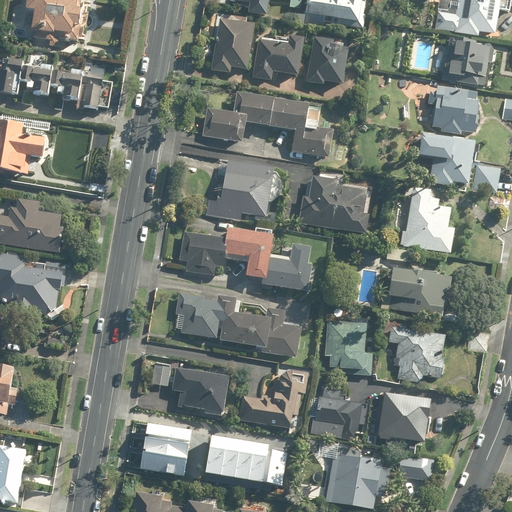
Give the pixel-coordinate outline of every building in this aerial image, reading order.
[(78,7),(78,0),(26,0),(22,40),(73,46),(74,38),(69,38),(70,31),(76,32),(78,14),(72,13),(73,6),(78,7)] [(236,0),(236,5),(248,6),(247,16),(265,18),(267,0),(236,0)] [(301,0),(281,0),(282,0),(289,1),(289,9),(300,10),(301,0)] [(322,28),(364,30),(365,0),(304,0),(304,18),(322,19),(322,28)] [(498,13),(509,14),(511,0),(438,0),(434,33),(477,38),(478,35),(495,37),(498,13)] [(246,73),(253,27),(217,22),(210,73),(229,75),(230,70),(246,73)] [(275,42),(257,40),(252,80),(270,82),(271,76),(299,79),(303,39),(289,38),(288,46),(275,45),(275,42)] [(342,87),(346,51),(329,49),(330,43),(311,40),(305,84),(324,87),(325,85),(342,87)] [(460,87),(488,89),(491,51),(472,50),(472,43),(447,41),(444,80),(461,82),(460,87)] [(5,75),(0,74),(0,98),(1,98),(2,92),(12,93),(12,97),(18,98),(18,92),(28,93),(27,101),(47,103),(47,97),(58,98),(57,106),(73,107),(73,106),(81,107),(81,111),(96,112),(96,110),(107,111),(109,84),(102,83),(103,75),(88,73),(87,77),(55,74),(55,69),(32,67),(31,71),(22,70),(23,64),(6,62),(5,75)] [(440,131),(440,135),(474,137),(476,97),(433,94),(431,130),(440,131)] [(321,107),(236,95),(233,116),(213,113),(209,141),(242,146),(244,127),(295,133),(292,155),(329,160),(333,134),(317,132),(321,107)] [(511,99),(505,99),(503,120),(511,121),(511,99)] [(19,130),(0,128),(0,174),(21,176),(22,162),(39,163),(41,143),(18,141),(19,130)] [(468,188),(472,145),(460,144),(460,139),(421,135),(419,159),(422,160),(421,166),(430,167),(429,184),(468,188)] [(500,170),(478,168),(476,192),(499,193),(500,170)] [(265,222),(272,174),(252,171),(251,177),(224,174),(219,216),(265,222)] [(361,216),(364,194),(334,190),(335,182),(311,179),(308,199),(301,198),(298,225),(364,234),(367,217),(361,216)] [(450,258),(451,232),(446,232),(447,210),(437,210),(437,202),(430,202),(431,194),(408,193),(406,235),(405,235),(405,236),(404,236),(404,237),(403,237),(403,238),(402,239),(402,240),(402,241),(402,242),(402,243),(402,244),(402,245),(402,246),(403,247),(403,248),(404,248),(405,249),(406,250),(407,250),(408,251),(425,251),(425,257),(450,258)] [(0,246),(56,255),(60,231),(58,231),(60,217),(37,214),(38,206),(16,203),(15,210),(9,209),(7,219),(0,217),(0,246)] [(225,232),(223,242),(184,235),(179,262),(185,263),(183,276),(213,281),(215,270),(222,271),(224,262),(246,266),(244,280),(262,283),(261,290),(305,298),(310,268),(306,267),(309,252),(289,248),(286,265),(267,262),(270,240),(225,232)] [(59,276),(23,271),(24,264),(17,260),(0,258),(0,305),(1,306),(2,306),(12,307),(12,313),(45,319),(54,312),(59,276)] [(389,314),(458,323),(460,307),(447,306),(450,281),(390,273),(387,296),(391,297),(389,314)] [(203,299),(178,294),(174,317),(180,318),(176,338),(264,353),(263,357),(294,362),(300,330),(280,327),(282,317),(265,314),(264,322),(232,317),(235,303),(215,299),(213,305),(202,303),(203,299)] [(0,341),(7,342),(8,316),(0,316),(0,341)] [(339,375),(372,377),(373,357),(363,357),(365,327),(326,325),(325,358),(329,358),(329,370),(339,371),(339,375)] [(488,333),(468,331),(466,353),(487,354),(488,333)] [(398,369),(397,384),(420,387),(421,380),(437,382),(442,338),(387,332),(386,344),(397,345),(396,359),(392,359),(391,368),(398,369)] [(167,388),(169,369),(153,367),(151,387),(167,388)] [(0,416),(5,417),(10,372),(0,370),(0,416)] [(244,424),(289,432),(290,417),(298,418),(300,395),(306,396),(307,378),(310,378),(310,372),(300,371),(300,373),(290,373),(289,373),(288,373),(287,373),(286,373),(285,373),(284,373),(284,374),(283,374),(282,375),(281,375),(281,376),(280,376),(280,377),(279,377),(279,378),(278,379),(278,380),(277,381),(277,382),(277,383),(273,397),(261,396),(261,401),(254,400),(253,400),(252,400),(251,400),(250,400),(249,400),(248,401),(247,401),(246,401),(245,402),(244,402),(243,403),(243,404),(242,404),(241,405),(241,406),(240,407),(240,408),(239,409),(239,410),(239,411),(239,412),(239,413),(239,414),(239,415),(239,416),(239,417),(240,418),(240,419),(240,420),(241,421),(242,422),(242,423),(243,423),(244,424)] [(227,380),(175,372),(171,393),(180,394),(178,412),(221,419),(227,380)] [(323,396),(320,396),(319,400),(314,399),(311,437),(340,440),(352,441),(353,435),(356,436),(359,407),(345,406),(345,399),(338,398),(338,392),(324,391),(323,396)] [(429,401),(382,395),(377,440),(423,446),(429,401)] [(150,419),(141,465),(185,473),(194,427),(150,419)] [(213,434),(208,473),(284,483),(288,452),(271,449),(272,442),(213,434)] [(61,440),(42,439),(41,453),(60,454),(61,440)] [(383,502),(386,472),(378,471),(379,461),(352,458),(353,450),(332,447),(325,504),(374,509),(375,501),(383,502)] [(19,452),(0,449),(0,501),(12,503),(19,452)] [(433,462),(400,459),(398,480),(430,483),(433,462)] [(266,511),(268,506),(250,504),(249,511),(221,511),(222,511),(209,510),(209,508),(184,505),(184,508),(170,506),(171,503),(159,502),(159,498),(134,494),(131,511),(266,511)]
